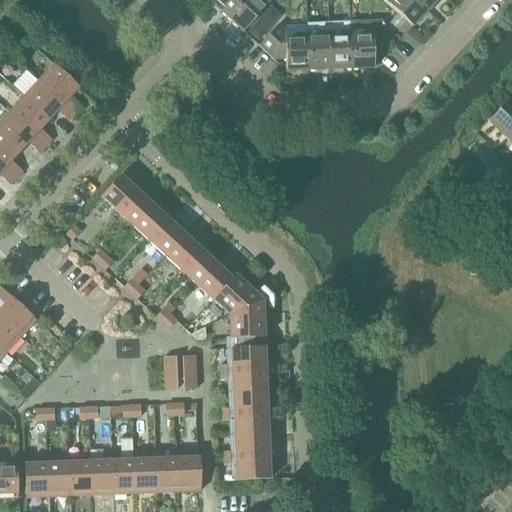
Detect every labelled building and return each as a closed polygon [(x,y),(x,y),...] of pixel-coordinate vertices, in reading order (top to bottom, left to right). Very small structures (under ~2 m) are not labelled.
[(211,0),(210,2),(226,16),(240,0),(211,0)] [(240,0),(226,16),(242,31),(271,0),(240,0)] [(386,0),(384,3),(410,27),(425,10),(414,0),(386,0)] [(435,0),(414,0),(425,10),(435,0)] [(262,17),(248,32),(257,41),(271,25),(262,17)] [(373,68),(372,53),(382,53),(381,21),(349,22),(351,69),(373,68)] [(351,69),(349,22),(327,23),(329,70),(351,69)] [(329,70),(327,23),(306,23),(307,35),(306,35),(306,43),(308,70),(329,70)] [(279,55),(284,55),(285,71),(308,70),(306,43),(306,35),(284,36),(284,32),(276,24),(263,40),(279,55)] [(53,65),(38,81),(62,104),(68,98),(77,88),(53,65)] [(38,81),(23,97),(48,120),(62,104),(38,81)] [(23,97),(8,113),(33,136),(48,120),(23,97)] [(511,100),(492,123),(508,138),(511,133),(511,100)] [(72,101),(66,108),(74,115),(79,108),(72,101)] [(66,108),(60,114),(68,121),(74,115),(66,108)] [(8,113),(0,122),(0,135),(18,152),(33,136),(8,113)] [(42,133),(36,139),(45,147),(50,141),(42,133)] [(0,135),(0,164),(3,168),(18,152),(0,135)] [(36,139),(30,146),(38,154),(45,147),(36,139)] [(13,165),(7,171),(15,179),(21,172),(13,165)] [(7,171),(1,178),(9,185),(15,179),(7,171)] [(123,173),(100,198),(116,213),(139,188),(123,173)] [(139,188),(116,213),(132,227),(155,202),(139,188)] [(155,202),(132,227),(148,242),(171,217),(155,202)] [(171,217),(148,242),(164,257),(187,232),(171,217)] [(72,227),(65,235),(72,241),(79,233),(72,227)] [(187,232),(164,257),(180,271),(203,246),(187,232)] [(203,246),(180,271),(195,285),(218,260),(203,246)] [(98,251),(91,259),(98,265),(105,257),(98,251)] [(105,257),(98,265),(104,271),(111,263),(105,257)] [(218,260),(195,285),(212,300),(234,274),(218,260)] [(234,274),(212,300),(228,315),(229,339),(233,339),(259,338),(263,338),(262,309),(262,300),(255,294),(234,274)] [(130,280),(123,288),(129,294),(137,286),(130,280)] [(137,286),(129,294),(136,300),(143,292),(137,286)] [(4,304),(0,308),(0,319),(20,338),(34,321),(9,298),(4,304)] [(162,310),(155,318),(161,323),(168,316),(162,310)] [(168,316),(161,323),(168,329),(174,321),(168,316)] [(0,348),(5,353),(20,338),(0,319),(0,348)] [(230,366),(219,366),(219,378),(230,378),(231,409),(220,409),(221,421),(232,421),(233,452),(222,452),(222,464),(234,464),(235,480),(268,479),(263,347),(259,347),(259,338),(233,339),(233,349),(230,350),(230,366)] [(194,356),(181,356),(182,389),(195,388),(194,356)] [(175,357),(162,357),(163,390),(176,389),(175,357)] [(173,405),(164,405),(165,416),(173,416),(173,405)] [(182,405),(173,405),(173,416),(182,416),(182,405)] [(130,406),(121,407),(122,418),(130,418),(130,406)] [(139,406),(130,406),(130,418),(139,417),(139,406)] [(96,407),(87,408),(87,419),(96,419),(96,407)] [(87,408),(78,408),(78,420),(87,419),(87,408)] [(44,410),(35,410),(35,421),(44,421),(44,410)] [(53,410),(44,410),(44,421),(53,421),(53,410)] [(175,458),(154,459),(155,493),(176,492),(175,458)] [(197,458),(175,458),(176,492),(198,492),(197,458)] [(154,459),(132,460),(133,494),(155,493),(154,459)] [(132,460),(110,461),(112,495),(133,494),(132,460)] [(89,461),(67,462),(68,496),(90,495),(89,461)] [(110,461),(89,461),(90,495),(112,495),(110,461)] [(67,462),(46,463),(47,497),(68,496),(67,462)] [(46,463),(24,464),(25,498),(47,497),(46,463)] [(0,499),(16,499),(15,464),(0,465),(0,499)]
